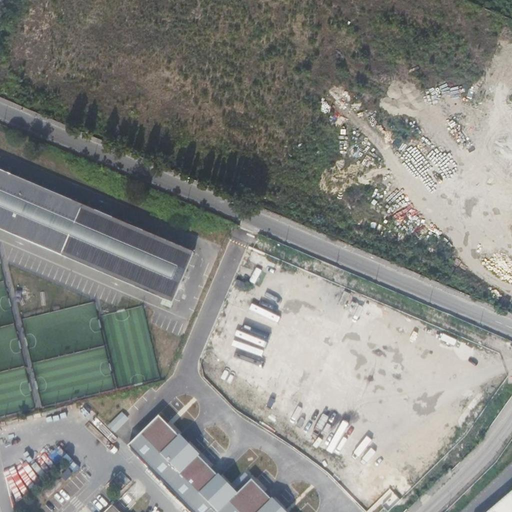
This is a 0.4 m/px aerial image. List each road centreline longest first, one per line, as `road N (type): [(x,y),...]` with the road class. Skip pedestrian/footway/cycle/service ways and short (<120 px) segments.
road 1 (residential): [(0,111),(511,329)]
road 2 (residential): [(426,511),(511,416)]
